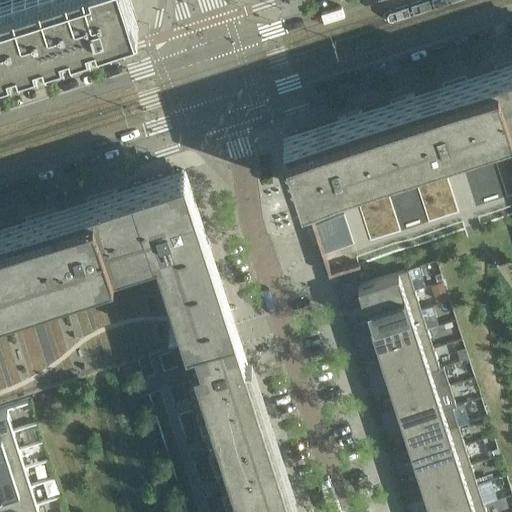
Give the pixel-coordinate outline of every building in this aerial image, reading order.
[(137,20),(130,0),(0,0),(0,68),(58,49),(69,46),(87,40),(138,24),(137,20)] [(304,187),(511,120),(511,61),(495,67),(466,76),(454,80),(448,82),(442,84),(414,93),(390,100),(361,110),(337,117),(294,131),(284,134),(292,159),(302,188),(304,187)] [(511,120),(304,187),(302,188),(314,225),(318,240),(323,252),(329,273),(353,265),(511,213),(511,120)] [(72,208),(68,210),(56,214),(54,208),(25,218),(27,223),(0,231),(0,401),(236,326),(186,172),(117,194),(116,189),(87,198),(88,203),(72,208)] [(415,288),(408,268),(359,284),(358,284),(365,305),(415,288)] [(421,308),(415,288),(365,305),(369,319),(371,324),(421,308)] [(424,318),(421,308),(371,324),(369,319),(358,323),(361,333),(372,329),(377,343),(427,327),(424,318)] [(295,511),(242,346),(241,344),(238,335),(236,326),(196,339),(201,356),(194,359),(243,511),(295,511)] [(434,347),(427,327),(377,343),(382,358),(370,362),(373,372),(385,368),(383,363),(434,347)] [(440,366),(434,347),(383,363),(385,368),(390,382),(430,369),(431,370),(440,367),(440,366)] [(437,389),(431,370),(430,369),(390,382),(394,397),(396,402),(437,389)] [(441,403),(437,389),(396,402),(394,397),(383,401),(386,410),(398,407),(402,421),(452,405),(451,400),(441,403)] [(0,428),(36,416),(30,398),(0,407),(0,428)] [(459,424),(452,405),(402,421),(407,436),(395,439),(398,449),(410,445),(409,440),(459,424)] [(0,448),(42,435),(36,416),(0,428),(0,448)] [(465,444),(459,424),(409,440),(410,445),(415,460),(465,444)] [(0,468),(48,453),(42,435),(0,448),(0,468)] [(471,463),(465,444),(415,460),(420,474),(421,479),(471,463)] [(0,488),(54,471),(48,453),(0,468),(0,488)] [(477,483),(471,463),(421,479),(420,474),(408,478),(411,488),(423,484),(427,499),(477,483)] [(0,509),(60,490),(54,471),(0,488),(0,509)] [(454,511),(484,503),(477,483),(427,499),(431,511),(454,511)] [(0,511),(53,511),(66,508),(60,490),(0,509),(0,511)] [(486,511),(484,503),(454,511),(486,511)]
